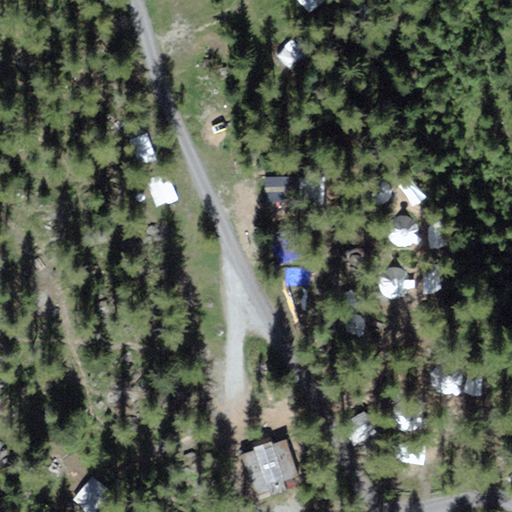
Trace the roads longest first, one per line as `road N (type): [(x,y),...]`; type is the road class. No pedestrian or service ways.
road 1 (track): [(385,511),(361,484),(240,267),(190,161),(131,0)]
road 2 (track): [(225,234),(237,468)]
